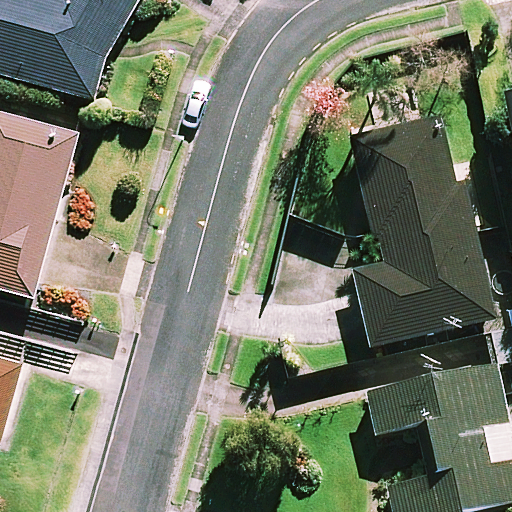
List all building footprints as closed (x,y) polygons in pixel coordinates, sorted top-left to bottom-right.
[(142,0),(0,0),(0,72),(100,100),(122,22),(135,25),(142,0)] [(83,134),(0,111),(0,287),(37,298),(83,134)] [(455,191),(440,124),(352,145),(381,270),(354,276),(372,351),(494,322),(463,189),(455,191)] [(25,366),(0,359),(0,442),(4,443),(25,366)] [(484,511),(511,506),(511,449),(495,369),(368,397),(377,439),(416,431),(428,484),(389,492),(393,511),(484,511)]
